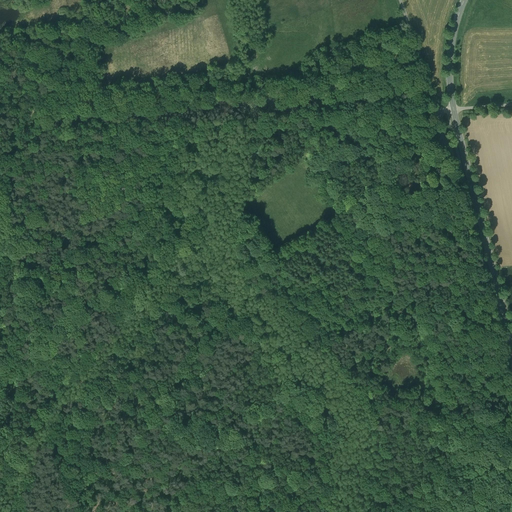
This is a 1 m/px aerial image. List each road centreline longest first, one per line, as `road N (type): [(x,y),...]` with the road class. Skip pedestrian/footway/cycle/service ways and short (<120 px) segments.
road 1 (tertiary): [(511,349),(452,108)]
road 2 (track): [(254,511),(259,474),(179,491),(174,511)]
